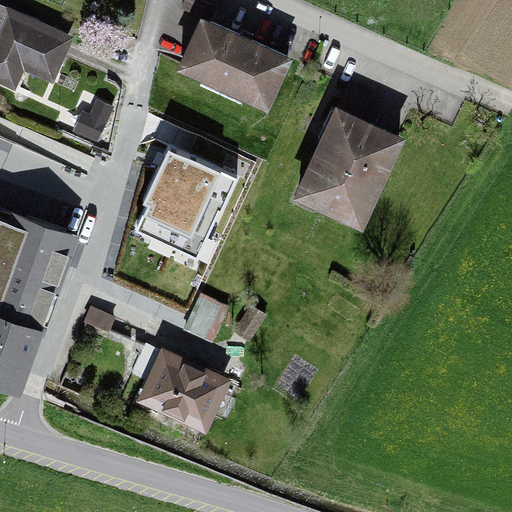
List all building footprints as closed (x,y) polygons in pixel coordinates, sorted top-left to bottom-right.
[(76,32),(0,0),(0,80),(14,86),(22,67),(55,81),(76,32)] [(290,54),(198,12),(174,64),(266,106),(290,54)] [(424,131),(353,99),(311,192),(382,223),(424,131)] [(272,138),(251,129),(236,161),(256,171),(272,138)] [(177,185),(154,176),(143,205),(167,213),(177,185)] [(80,210),(16,187),(6,213),(10,214),(0,242),(0,376),(18,383),(52,288),(80,210)] [(200,272),(184,266),(176,285),(192,292),(200,272)] [(228,306),(200,293),(186,327),(213,339),(228,306)] [(254,304),(238,331),(251,339),(267,312),(254,304)] [(114,316),(91,306),(84,321),(107,331),(114,316)] [(228,377),(144,344),(133,370),(148,376),(139,399),(208,427),(228,377)]
